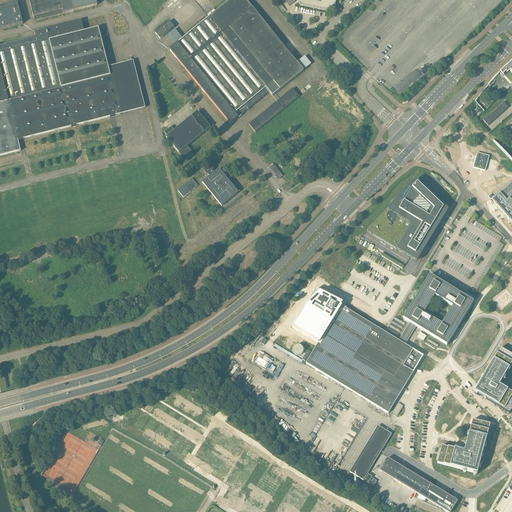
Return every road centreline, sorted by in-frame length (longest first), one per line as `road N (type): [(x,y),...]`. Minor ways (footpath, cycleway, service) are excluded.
road 1 (secondary): [(0,413),(130,377),(205,342),(257,304),(351,208)]
road 2 (secondary): [(340,198),(246,297),(194,335),(109,374),(0,404)]
road 3 (unknown): [(0,359),(142,322),(311,188),(340,198)]
road 4 (unknown): [(259,0),(310,70),(230,135)]
road 5 (unknown): [(158,130),(143,150),(0,188)]
road 6 (secondary): [(508,19),(407,126)]
road 7 (residential): [(452,364),(472,318),(494,316),(501,335),(482,364),(464,372)]
road 8 (unknown): [(170,64),(147,66),(158,130),(198,97)]
road 9 (secondary): [(418,139),(511,43)]
road 10 (unclassified): [(404,457),(468,494),(511,465)]
road 11 (unclassified): [(370,91),(320,40),(356,0)]
